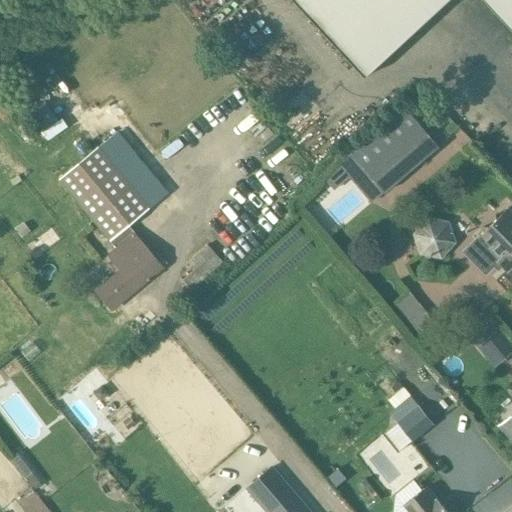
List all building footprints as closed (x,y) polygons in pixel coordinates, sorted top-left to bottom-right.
[(484,0),(511,30),(511,0),(292,0),(363,78),(450,0),(484,0)] [(384,190),(437,147),(418,123),(402,104),(350,149),(365,167),(384,190)] [(156,271),(155,270),(165,262),(157,253),(152,256),(133,233),(134,233),(129,226),(150,208),(99,146),(58,179),(116,248),(108,254),(120,269),(96,290),(112,310),(156,271)] [(365,198),(378,194),(374,182),(361,187),(365,198)] [(477,238),(499,260),(498,261),(511,274),(511,212),(508,208),(477,238)] [(419,255),(441,259),(456,242),(449,221),(427,216),(413,233),(419,255)] [(185,262),(192,269),(182,279),(191,289),(222,261),(205,243),(185,262)] [(511,352),(511,343),(495,323),(473,341),(494,367),(511,352)] [(0,371),(0,393),(10,386),(0,371)] [(511,440),(511,384),(504,390),(511,399),(511,414),(499,425),(511,440)] [(433,424),(418,406),(397,423),(412,441),(433,424)] [(375,467),(398,498),(426,478),(402,446),(375,467)] [(11,457),(35,489),(44,483),(20,450),(11,457)] [(247,488),(267,511),(309,511),(271,467),(247,488)] [(445,511),(426,487),(424,489),(423,489),(403,505),(408,511),(445,511)]
